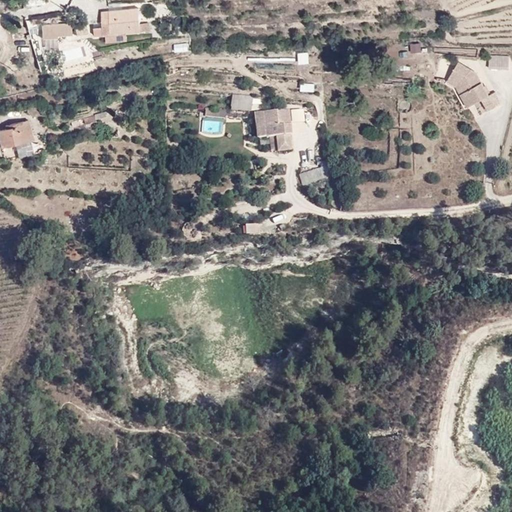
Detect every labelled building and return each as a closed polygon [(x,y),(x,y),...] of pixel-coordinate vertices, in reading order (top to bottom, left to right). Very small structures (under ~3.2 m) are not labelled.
[(151,8),(98,12),(101,40),(150,37),(151,8)] [(70,22),(40,25),(42,40),(71,37),(70,22)] [(421,53),(421,43),(410,43),(410,52),(421,53)] [(62,49),(64,65),(83,63),(82,48),(62,49)] [(298,65),(309,64),(308,52),(297,53),(298,65)] [(488,69),(508,69),(508,55),(488,55),(488,69)] [(464,112),(495,91),(484,67),(461,56),(447,81),(464,112)] [(314,93),(315,84),(300,83),(300,92),(314,93)] [(254,98),(234,96),(231,111),(251,112),(254,98)] [(306,108),(253,113),(256,138),(273,137),(274,151),(295,149),(292,124),(308,122),(306,108)] [(226,112),(206,109),(205,117),(225,119),(226,112)] [(34,138),(29,114),(0,127),(0,149),(1,152),(34,138)] [(298,171),(300,181),(325,177),(323,167),(298,171)] [(245,231),(262,230),(262,220),(244,221),(245,231)]
